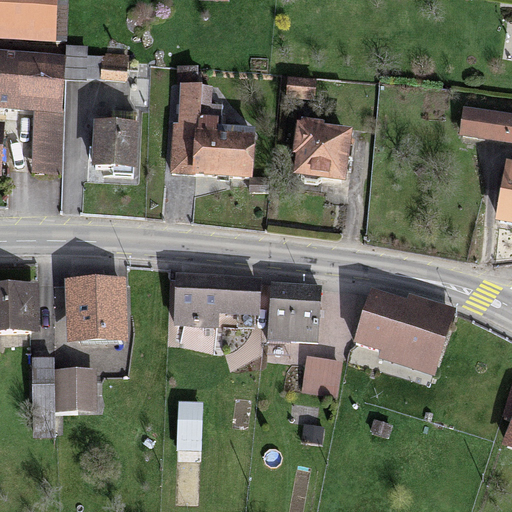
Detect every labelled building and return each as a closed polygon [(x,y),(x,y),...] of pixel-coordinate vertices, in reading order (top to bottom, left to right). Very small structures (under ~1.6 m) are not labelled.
[(0,0),(0,54),(55,57),(57,0),(0,0)] [(0,63),(0,118),(36,121),(32,180),(56,181),(63,67),(0,63)] [(205,99),(183,98),(177,180),(248,185),(251,143),(219,140),(220,128),(203,127),(205,99)] [(511,125),(466,119),(463,141),(511,149),(511,125)] [(138,136),(97,134),(95,176),(135,178),(138,136)] [(350,143),(303,137),(296,186),(343,192),(350,143)] [(511,230),(511,175),(502,229),(511,230)] [(263,327),(265,293),(180,289),(177,332),(216,334),(217,325),(263,327)] [(122,291),(68,293),(70,347),(124,345),(122,291)] [(35,295),(0,296),(0,338),(36,337),(35,295)] [(319,298),(273,295),(270,345),(315,348),(319,298)] [(449,325),(375,301),(358,356),(432,379),(449,325)] [(339,371),(308,367),(304,395),(335,400),(339,371)] [(54,370),(34,370),(34,441),(54,441),(54,370)] [(92,378),(59,379),(60,416),(93,415),(92,378)] [(198,415),(180,415),(180,447),(198,447),(198,415)]
